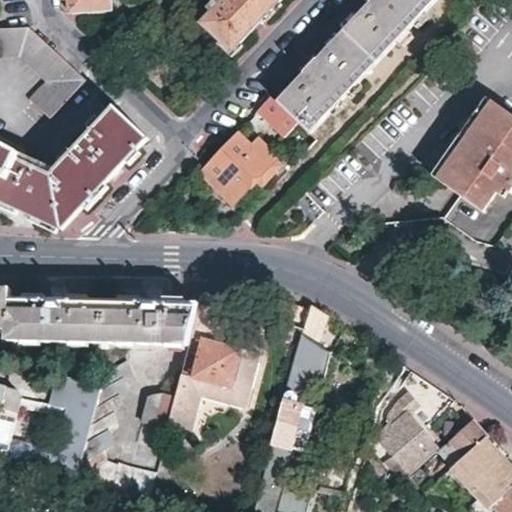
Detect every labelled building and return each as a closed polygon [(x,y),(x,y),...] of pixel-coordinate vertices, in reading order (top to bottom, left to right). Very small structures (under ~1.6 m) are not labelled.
[(70,0),(72,12),(112,9),(110,0),(70,0)] [(280,0),(218,0),(209,9),(213,13),(203,24),(232,51),(261,20),(280,0)] [(279,103),(310,133),(436,0),(371,0),(375,3),(320,61),(317,58),(315,61),(306,70),(304,72),(307,76),(279,103)] [(29,25),(0,26),(0,55),(20,54),(48,81),(32,99),(52,118),(88,80),(29,25)] [(258,112),(303,155),(317,140),(310,133),(279,103),(272,96),(261,108),(258,112)] [(511,170),(511,115),(488,98),(431,173),(457,192),(483,210),(496,192),(501,184),(509,190),(511,192),(511,172),(511,170)] [(58,229),(62,229),(113,176),(150,138),(117,107),(57,171),(23,154),(26,149),(1,136),(0,137),(0,199),(24,212),(58,229)] [(237,133),(201,171),(234,203),(259,177),(264,181),(280,165),(275,160),(278,157),(261,141),(254,148),(237,133)] [(501,184),(496,192),(504,197),(509,190),(501,184)] [(12,298),(11,288),(0,287),(0,328),(10,329),(10,341),(189,346),(200,304),(182,304),(179,304),(135,303),(47,300),(41,300),(12,298)] [(177,391),(168,426),(166,433),(185,438),(190,439),(201,398),(246,410),(260,356),(223,346),(224,341),(221,334),(216,333),(222,311),(224,312),(229,296),(224,295),(203,294),(200,304),(189,346),(177,391)] [(309,316),(254,511),(278,511),(297,449),(293,448),(311,387),(326,384),(334,356),(319,345),(328,314),(312,306),(309,316)] [(76,481),(148,499),(156,473),(132,467),(124,467),(109,463),(105,451),(116,446),(110,434),(120,429),(114,416),(124,411),(119,399),(129,393),(124,381),(130,379),(134,376),(129,364),(104,379),(101,390),(76,481)] [(0,463),(67,479),(76,481),(101,390),(58,377),(50,408),(67,412),(58,449),(13,436),(22,402),(18,392),(0,387),(0,463)] [(168,426),(177,391),(167,389),(150,399),(143,425),(157,424),(168,426)] [(406,476),(437,449),(410,418),(423,407),(410,392),(399,402),(390,413),(387,422),(392,427),(376,442),(406,476)] [(447,410),(456,401),(443,392),(437,399),(447,410)] [(424,411),(435,422),(447,410),(437,399),(424,411)] [(484,437),(487,435),(478,424),(473,418),(441,449),(456,464),(484,437)] [(185,438),(166,433),(164,442),(183,447),(185,438)] [(511,511),(511,465),(484,437),(456,464),(452,467),(479,497),(471,505),(477,511),(511,511)] [(339,511),(348,511),(352,501),(343,499),(339,511)]
